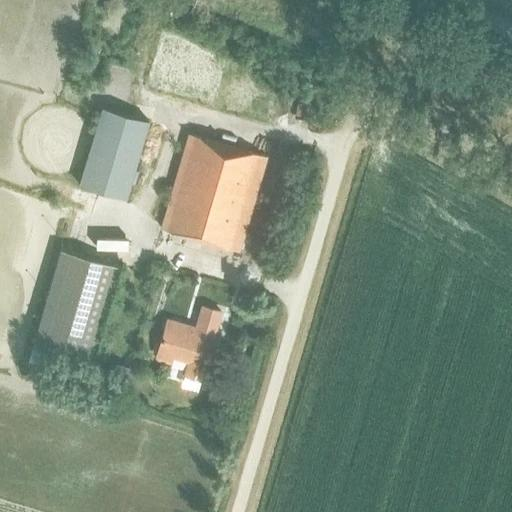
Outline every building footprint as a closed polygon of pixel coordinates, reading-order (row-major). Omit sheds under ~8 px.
[(133,171),(149,120),(102,107),(79,184),(125,197),(131,179),(147,184),(150,176),(133,171)] [(260,113),(259,122),(284,125),(286,116),(260,113)] [(161,227),(238,250),(266,155),(190,132),(161,227)] [(61,247),(32,343),(90,360),(118,265),(61,247)] [(173,355),(205,365),(220,311),(202,305),(196,327),(167,319),(156,356),(171,360),(173,355)]
